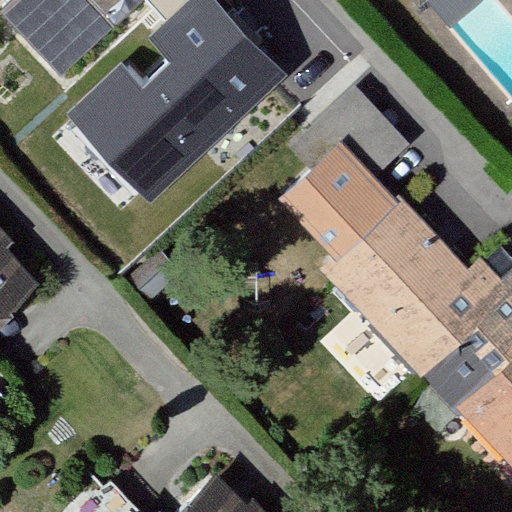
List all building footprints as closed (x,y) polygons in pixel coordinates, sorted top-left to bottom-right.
[(107,42),(66,0),(27,0),(4,23),(64,84),(107,42)] [(151,201),(286,76),(215,0),(189,0),(147,39),(170,63),(143,88),(123,67),(72,115),(151,201)] [(78,0),(105,27),(132,0),(78,0)] [(460,267),(335,142),(278,198),(329,248),(314,263),(511,461),(511,459),(511,259),(495,276),(473,253),(460,267)] [(0,316),(42,278),(0,233),(0,316)] [(262,511),(219,466),(170,511),(144,511),(139,507),(133,511),(262,511)]
